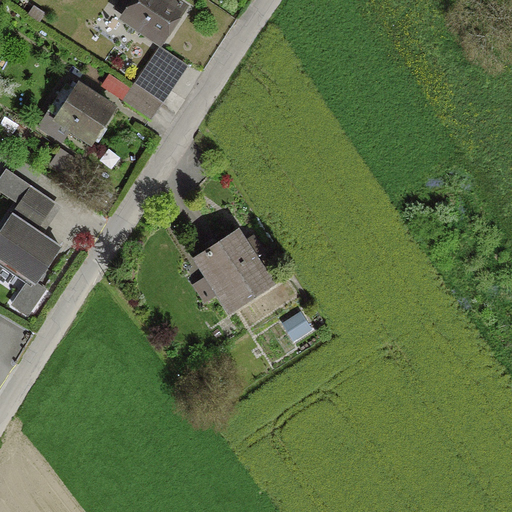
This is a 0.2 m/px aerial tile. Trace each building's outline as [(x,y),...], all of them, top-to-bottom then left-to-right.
[(125,15),(123,18),(156,40),(179,7),(168,0),(118,0),(114,7),(125,15)] [(167,89),(140,71),(131,85),(157,104),(167,89)] [(110,109),(75,85),(72,90),(64,85),(46,111),(55,116),(53,118),(89,141),(110,109)] [(148,118),(157,104),(131,85),(121,100),(148,118)] [(0,226),(0,260),(33,283),(58,248),(9,214),(0,226)] [(203,302),(215,294),(227,311),(269,283),(251,256),(258,251),(251,241),(244,245),(235,231),(193,258),(204,276),(191,284),(203,302)] [(297,313),(285,321),(295,337),(308,329),(297,313)]
